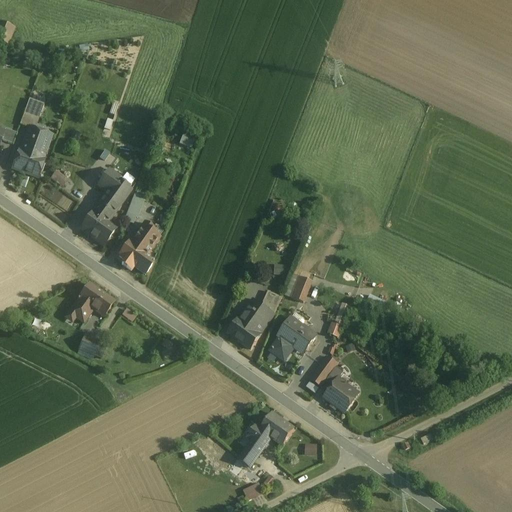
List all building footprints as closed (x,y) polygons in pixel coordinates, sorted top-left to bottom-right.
[(21,123),(30,127),(14,170),(39,179),(55,136),(37,129),(46,105),(30,99),(21,123)] [(17,135),(5,130),(3,134),(4,134),(1,142),(14,145),(17,135)] [(73,130),(70,141),(79,143),(82,133),(73,130)] [(119,178),(109,171),(97,188),(106,194),(92,214),(80,230),(103,247),(115,230),(107,224),(130,192),(123,187),(123,186),(122,185),(121,186),(117,182),(119,178)] [(67,182),(55,173),(50,179),(62,188),(67,182)] [(144,200),(134,198),(130,217),(140,219),(144,200)] [(144,225),(130,245),(129,243),(119,258),(145,276),(151,267),(154,259),(146,254),(149,250),(150,251),(158,239),(151,233),(153,231),(144,225)] [(278,278),(278,269),(263,270),(263,279),(278,278)] [(305,286),(285,278),(277,298),(282,300),(298,306),(305,286)] [(113,304),(89,286),(68,315),(83,325),(92,311),(103,319),(113,304)] [(277,298),(268,293),(261,307),(274,316),(282,300),(277,298)] [(365,307),(389,318),(394,306),(371,295),(365,307)] [(253,301),(238,321),(260,337),(269,324),(274,316),(261,307),(253,301)] [(122,316),(133,323),(137,316),(126,309),(122,316)] [(339,315),(335,326),(342,329),(346,318),(339,315)] [(238,321),(228,335),(250,351),(261,337),(260,337),(238,321)] [(316,339),(290,321),(285,327),(288,329),(280,340),(294,350),(296,347),(306,354),(316,339)] [(99,344),(84,338),(78,351),(94,358),(99,344)] [(168,350),(173,345),(166,339),(162,344),(168,350)] [(339,363),(332,358),(330,361),(337,366),(339,363)] [(330,361),(327,359),(311,382),(321,389),(325,383),(335,370),(337,366),(330,361)] [(342,375),(335,370),(325,383),(332,388),(336,384),(342,375)] [(336,384),(332,388),(324,400),(345,415),(358,397),(343,386),(342,388),(336,384)] [(272,415),(260,431),(256,428),(248,440),(252,443),(239,462),(250,470),(271,440),(282,448),(294,431),(272,415)] [(430,436),(420,441),(423,446),(433,441),(430,436)] [(306,446),(305,457),(317,457),(318,447),(306,446)] [(268,487),(275,483),(272,477),(264,482),(268,487)] [(259,483),(244,491),(249,502),(265,494),(259,483)]
